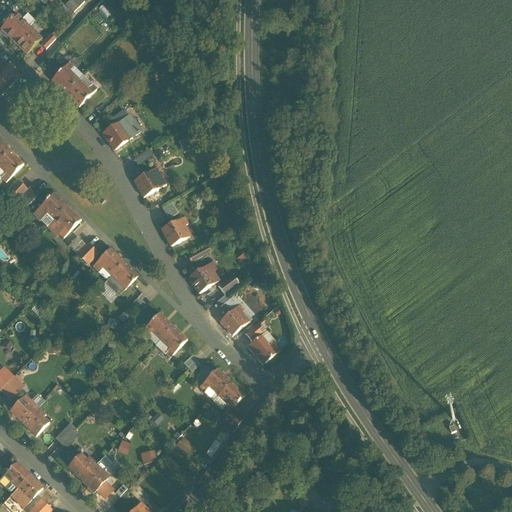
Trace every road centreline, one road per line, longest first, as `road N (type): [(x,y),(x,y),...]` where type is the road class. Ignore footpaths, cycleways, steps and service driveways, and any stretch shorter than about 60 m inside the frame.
road 1 (secondary): [(320,342),(290,273),(261,168),(253,0)]
road 2 (residential): [(208,333),(108,158),(34,78)]
road 3 (residential): [(0,130),(208,333)]
road 4 (secondary): [(430,511),(320,342)]
road 5 (residential): [(274,385),(184,511)]
